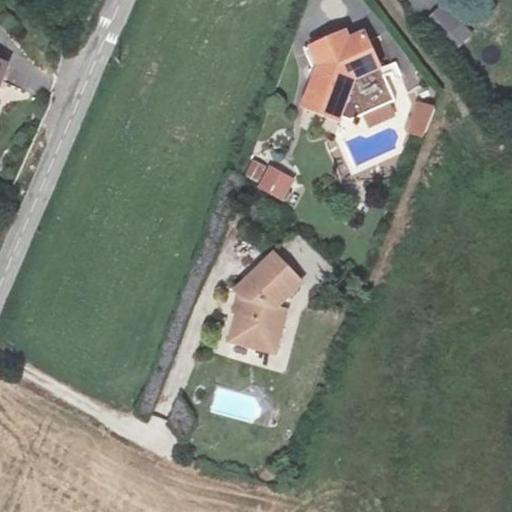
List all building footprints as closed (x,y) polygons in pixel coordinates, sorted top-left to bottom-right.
[(421,0),(445,18),(458,0),(421,0)] [(329,32),(303,46),(311,65),(297,106),(333,120),(346,84),(340,74),(367,59),(353,33),(335,42),(329,32)] [(0,97),(10,75),(0,70),(0,97)] [(434,119),(418,113),(407,139),(423,146),(434,119)] [(269,165),(256,189),(283,203),(296,180),(269,165)] [(293,286),(261,260),(228,302),(234,305),(226,348),(271,358),(279,315),(274,310),(293,286)]
